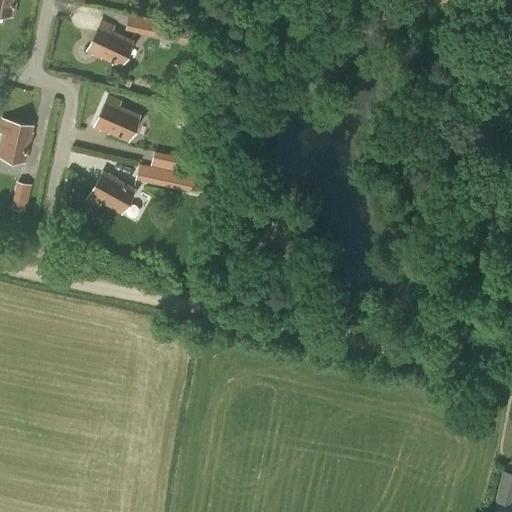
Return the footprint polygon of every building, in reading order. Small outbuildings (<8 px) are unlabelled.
[(0,0),(0,10),(13,13),(15,0),(0,0)] [(153,35),(156,20),(128,14),(124,29),(153,35)] [(121,63),(132,41),(111,31),(114,26),(102,21),(89,48),(121,63)] [(129,138),(139,115),(118,106),(120,102),(108,96),(96,123),(129,138)] [(0,154),(23,160),(31,125),(2,119),(0,128),(0,131),(4,133),(0,151),(0,154)] [(178,170),(181,156),(154,150),(151,164),(178,170)] [(173,187),(177,172),(150,166),(146,181),(173,187)] [(122,211),(134,189),(103,171),(88,197),(100,204),(102,199),(122,211)] [(25,211),(32,184),(16,181),(10,207),(25,211)]
